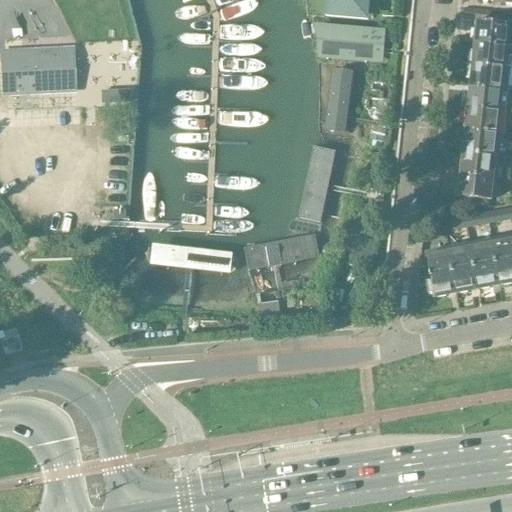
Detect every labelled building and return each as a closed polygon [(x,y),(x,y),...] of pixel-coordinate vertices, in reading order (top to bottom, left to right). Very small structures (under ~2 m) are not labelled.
[(372,0),(323,0),(322,19),(371,23),(372,0)] [(511,46),(511,24),(478,21),(477,29),(474,30),(473,40),(476,42),(511,46)] [(312,25),(319,60),(383,64),(387,30),(312,25)] [(511,58),(511,46),(476,42),(475,51),(472,51),(470,65),(504,68),(504,67),(505,65),(506,58),(511,58)] [(74,92),(73,52),(72,47),(63,48),(63,50),(60,50),(60,47),(49,47),(49,53),(0,55),(0,65),(1,95),(74,92)] [(504,68),(470,65),(469,80),(472,80),(471,88),(501,91),(502,80),(504,78),(504,71),(503,69),(504,68)] [(326,130),(347,133),(354,73),(333,71),(326,130)] [(501,91),(471,88),(470,95),(467,96),(466,106),(469,108),(499,111),(500,109),(501,102),(500,100),(501,91)] [(505,112),(499,111),(469,108),(468,112),(465,113),(464,123),(467,125),(466,133),(503,137),(503,135),(502,135),(505,112)] [(503,137),(466,133),(466,139),(463,139),(461,153),(494,157),(500,157),(503,137)] [(494,157),(461,153),(460,168),(462,169),(462,176),(492,179),(493,169),(494,167),(495,160),(494,158),(494,157)] [(492,179),(462,176),(461,178),(459,179),(458,189),(460,191),(459,199),(489,202),(491,191),(492,189),(493,182),(492,180),(492,179)] [(341,209),(349,209),(349,201),(341,201),(341,209)] [(499,212),(487,215),(489,226),(501,223),(499,212)] [(477,216),(465,219),(467,230),(479,227),(477,216)] [(455,220),(444,223),(446,234),(458,232),(455,220)] [(444,223),(432,225),(434,236),(446,234),(444,223)] [(372,238),(353,235),(351,250),(369,253),(372,238)] [(511,242),(505,244),(502,243),(496,245),(494,246),(492,247),(499,285),(501,285),(502,287),(511,285),(511,283),(511,282),(511,242)] [(483,248),(481,247),(474,249),(472,250),(471,250),(478,289),(479,289),(481,291),(489,289),(490,287),(499,285),(492,247),(483,248)] [(462,252),(459,251),(453,253),(451,254),(450,254),(457,293),(459,295),(467,293),(468,291),(478,289),(471,250),(462,252)] [(368,257),(350,251),(345,265),(364,271),(368,257)] [(440,256),(438,255),(431,256),(429,258),(427,259),(431,283),(426,284),(428,296),(433,295),(433,297),(435,297),(437,299),(446,297),(447,295),(457,293),(450,254),(440,256)] [(285,289),(293,289),(293,281),(285,281),(285,289)] [(181,297),(189,297),(189,289),(181,289),(181,297)] [(276,304),(255,307),(258,328),(278,325),(278,327),(288,326),(287,319),(279,321),(276,304)]
